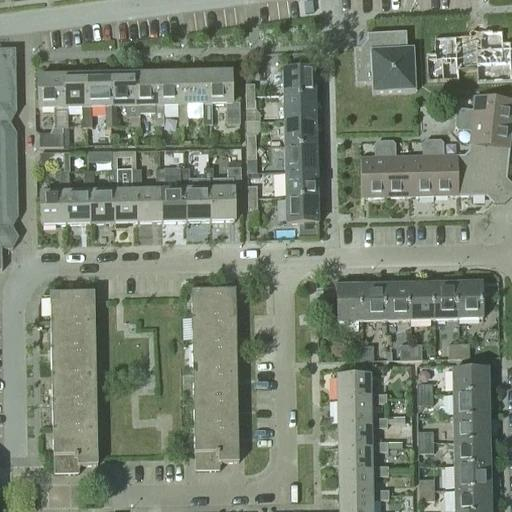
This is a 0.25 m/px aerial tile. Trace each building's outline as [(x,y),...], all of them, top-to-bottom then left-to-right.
[(504,19),(482,20),(485,64),(506,63),(504,19)] [(482,20),(462,21),(464,65),(485,64),(482,20)] [(462,21),(441,22),(443,66),(464,65),(462,21)] [(441,22),(419,24),(421,67),(443,66),(441,22)] [(360,51),(354,51),(354,52),(355,87),(371,86),(372,96),(416,94),(413,50),(407,51),(406,35),(367,37),(367,43),(364,47),(360,51)] [(0,273),(1,273),(0,252),(11,252),(17,241),(11,230),(17,220),(15,137),(9,126),(15,116),(14,53),(0,53),(0,273)] [(315,73),(282,73),(282,99),(315,98),(315,73)] [(230,74),(205,75),(206,107),(211,107),(226,107),(226,128),(239,128),(238,106),(231,106),(230,74)] [(181,75),(157,76),(158,108),(163,108),(178,108),(178,129),(187,128),(187,108),(182,108),(181,75)] [(205,75),(181,75),(182,108),(187,108),(202,108),(202,128),(212,128),(211,107),(206,107),(205,75)] [(157,76),(133,77),(134,109),(140,109),(140,117),(154,116),(154,129),(163,128),(163,108),(158,108),(157,76)] [(110,77),(86,78),(86,110),(91,110),(106,110),(106,131),(115,131),(115,110),(110,110),(110,77)] [(133,77),(110,77),(110,110),(115,110),(124,110),(124,120),(129,120),(129,130),(140,129),(140,117),(140,109),(134,109),(133,77)] [(62,78),(38,79),(38,102),(38,110),(38,111),(53,111),(53,124),(54,132),(58,132),(63,132),(67,132),(67,111),(62,111),(62,78)] [(86,78),(62,78),(62,111),(67,111),(81,110),(81,131),(91,131),(91,110),(86,110),(86,78)] [(486,84),(473,85),(473,95),(486,94),(486,86),(486,84)] [(499,85),(486,86),(486,94),(486,96),(500,95),(499,85)] [(253,88),(245,88),(245,100),(254,100),(253,88)] [(457,88),(444,89),(445,99),(458,98),(457,88)] [(444,89),(431,90),(431,100),(445,99),(444,89)] [(315,98),(282,99),(283,124),(316,123),(315,98)] [(456,115),(455,122),(511,128),(511,116),(511,103),(474,99),(472,113),(459,112),(456,115)] [(254,100),(245,100),(245,112),(254,112),(254,100)] [(455,122),(454,130),(457,133),(470,135),(469,145),(508,149),(511,128),(455,122)] [(316,123),(283,124),(283,150),(316,150),(316,123)] [(63,136),(39,137),(39,138),(39,151),(63,150),(63,136)] [(254,139),(245,139),(246,151),(254,151),(254,139)] [(422,160),(408,160),(409,200),(433,199),(432,143),(424,143),(421,146),(422,160)] [(440,143),(432,143),(433,199),(454,199),(453,159),(443,159),(443,146),(440,143)] [(374,161),(360,161),(361,201),(385,200),(384,144),(376,144),(373,147),(374,161)] [(392,144),(384,144),(385,200),(409,200),(408,160),(395,160),(395,147),(392,144)] [(464,159),(453,159),(454,199),(486,198),(493,206),(503,206),(511,199),(511,189),(511,188),(505,181),(508,149),(469,145),(467,155),(464,159)] [(316,150),(283,150),(284,176),(317,175),(316,150)] [(254,151),(246,151),(246,163),(255,163),(254,151)] [(109,155),(87,156),(87,166),(110,166),(109,155)] [(63,156),(39,157),(40,169),(63,168),(63,156)] [(213,192),(207,192),(208,224),(234,224),(233,193),(241,193),(240,170),(227,171),(227,184),(212,184),(213,192)] [(189,193),(184,193),(185,225),(208,224),(207,192),(213,192),(212,184),(212,171),(202,171),(203,192),(189,193)] [(164,193),(160,193),(160,226),(185,225),(184,193),(189,193),(188,172),(179,172),(179,181),(164,181),(164,193)] [(92,195),(87,195),(88,228),(113,227),(112,194),(116,194),(115,173),(106,174),(107,194),(92,195)] [(116,194),(112,194),(113,227),(137,226),(136,194),(141,194),(140,173),(135,173),(130,174),(115,173),(116,194)] [(141,194),(136,194),(137,226),(160,226),(160,193),(164,193),(164,181),(164,173),(154,173),(155,193),(141,194)] [(68,195),(64,195),(64,228),(88,228),(87,195),(92,195),(91,174),(82,174),(83,195),(68,195)] [(58,196),(40,197),(41,229),(64,228),(64,195),(68,195),(67,175),(58,175),(58,196)] [(317,175),(284,176),(284,202),(317,202),(317,175)] [(255,190),(246,190),(247,203),(255,203),(255,190)] [(317,202),(284,202),(285,228),(297,228),(316,227),(318,227),(317,202)] [(255,203),(247,203),(247,214),(247,215),(256,215),(256,214),(255,203)] [(316,227),(297,228),(298,241),(316,241),(316,227)] [(480,286),(456,287),(457,323),(481,322),(480,286)] [(432,287),(408,288),(409,324),(433,323),(432,287)] [(456,287),(432,287),(433,323),(457,323),(456,287)] [(384,288),(360,289),(361,325),(385,324),(384,288)] [(408,288),(384,288),(385,324),(409,324),(408,288)] [(322,291),(315,291),(315,307),(323,307),(323,314),(336,314),(336,326),(361,325),(360,289),(335,290),(335,291),(322,291)] [(229,401),(229,374),(228,348),(228,321),(227,294),(190,294),(190,322),(191,348),(191,375),(191,402),(192,429),(192,456),(194,456),(194,475),(218,474),(217,468),(237,467),(236,455),(230,455),(230,428),(229,401)] [(50,325),(50,352),(51,378),(51,405),(52,432),(52,459),(52,460),(53,460),(54,478),(78,477),(78,470),(96,469),(96,458),(89,458),(89,431),(88,404),(88,378),(87,351),(87,324),(86,297),(49,297),(50,325)] [(468,346),(458,347),(458,363),(468,362),(468,346)] [(458,347),(447,347),(447,363),(458,363),(458,347)] [(409,348),(398,348),(399,364),(410,364),(409,348)] [(420,348),(409,348),(410,364),(420,363),(420,348)] [(361,349),(350,349),(351,365),(362,365),(361,349)] [(372,349),(361,349),(362,365),(372,364),(372,349)] [(487,373),(451,373),(452,398),(488,398),(487,373)] [(368,379),(335,380),(336,405),(368,404),(368,408),(385,408),(385,398),(368,399),(368,379)] [(431,388),(416,388),(416,398),(431,398),(431,388)] [(431,398),(416,398),(416,409),(431,409),(431,398)] [(488,398),(452,398),(452,422),(488,421),(488,398)] [(368,404),(336,405),(336,428),(369,428),(369,432),(386,431),(386,427),(403,427),(403,421),(386,421),(386,423),(369,423),(368,408),(368,404)] [(488,421),(452,422),(452,446),(489,446),(488,421)] [(369,428),(336,428),(337,452),(369,452),(369,456),(386,456),(386,451),(401,450),(401,445),(386,446),(369,446),(369,432),(369,428)] [(431,436),(416,436),(417,446),(432,446),(431,436)] [(432,446),(417,446),(417,457),(432,457),(432,446)] [(489,446),(452,446),(453,470),(489,469),(489,446)] [(369,452),(337,452),(337,476),(370,476),(370,480),(387,480),(387,470),(370,471),(369,456),(369,452)] [(489,469),(453,470),(453,494),(489,494),(489,469)] [(370,476),(337,476),(338,500),(370,500),(370,504),(387,504),(387,495),(370,495),(370,480),(370,476)] [(432,484),(417,485),(417,495),(432,495),(432,484)] [(489,511),(489,494),(453,494),(453,511),(489,511)] [(432,495),(417,495),(418,505),(433,505),(432,495)] [(370,500),(338,500),(337,511),(370,511),(370,504),(370,500)]
